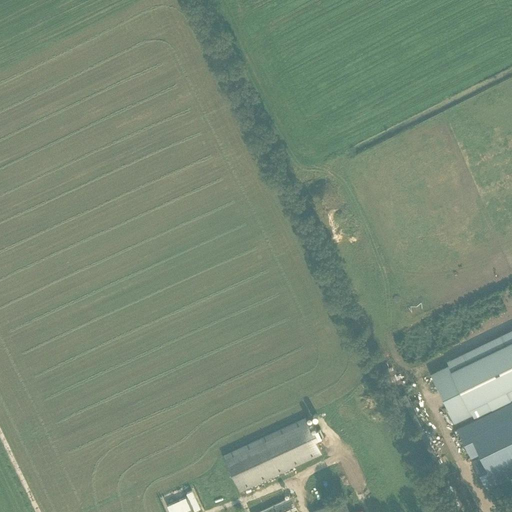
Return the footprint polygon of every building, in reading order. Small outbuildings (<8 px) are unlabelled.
[(446,402),(445,402),(454,422),(472,414),(474,417),(511,399),(511,329),(447,361),(449,365),(431,374),(440,393),(442,393),(446,402)] [(511,401),(457,429),(486,489),(511,476),(511,401)] [(223,455),(239,491),(322,453),(316,441),(312,433),(305,417),(223,455)] [(319,429),(312,433),(316,441),(323,437),(319,429)] [(186,497),(167,506),(170,511),(182,511),(191,508),(189,504),(191,503),(195,511),(200,508),(192,490),(186,493),(189,497),(186,498),(186,497)] [(298,511),(291,496),(256,511),(298,511)] [(314,510),(314,511),(349,511),(342,497),(314,510)]
